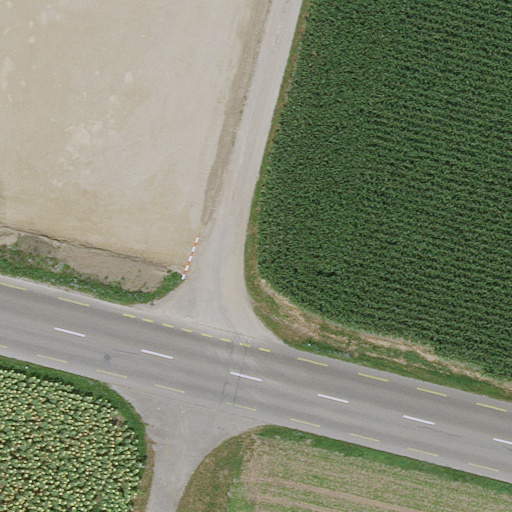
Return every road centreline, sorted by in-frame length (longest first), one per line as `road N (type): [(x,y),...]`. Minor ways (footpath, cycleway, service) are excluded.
road 1 (primary): [(0,313),(511,442)]
road 2 (track): [(203,364),(164,511)]
